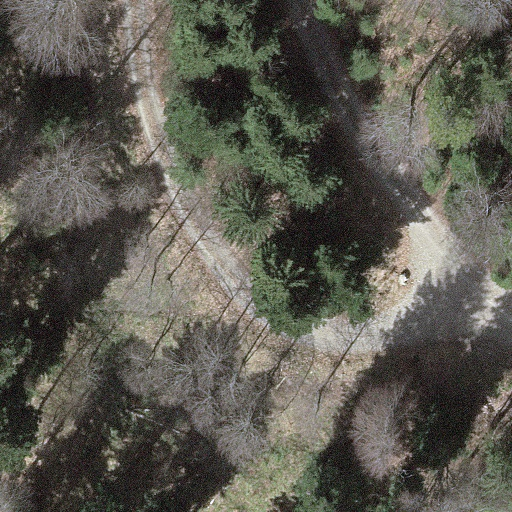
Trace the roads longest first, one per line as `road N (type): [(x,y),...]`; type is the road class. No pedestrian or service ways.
road 1 (track): [(137,0),(163,154),(205,238),(265,305),(349,331),(490,317)]
road 2 (track): [(299,0),(434,247),(490,317)]
